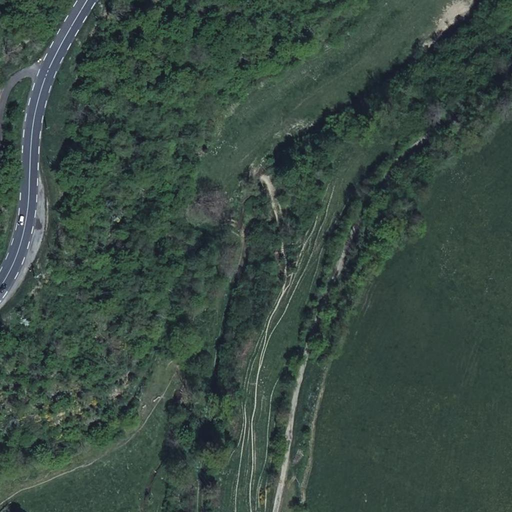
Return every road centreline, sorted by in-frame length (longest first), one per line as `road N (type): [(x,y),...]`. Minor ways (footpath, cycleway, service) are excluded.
road 1 (track): [(0,449),(83,437),(118,413),(153,354),(193,242),(214,224),(242,233),(245,254),(217,336),(198,511)]
road 2 (track): [(511,79),(394,198),(333,298),(300,425)]
road 3 (secondary): [(86,0),(45,78),(29,210),(0,288)]
